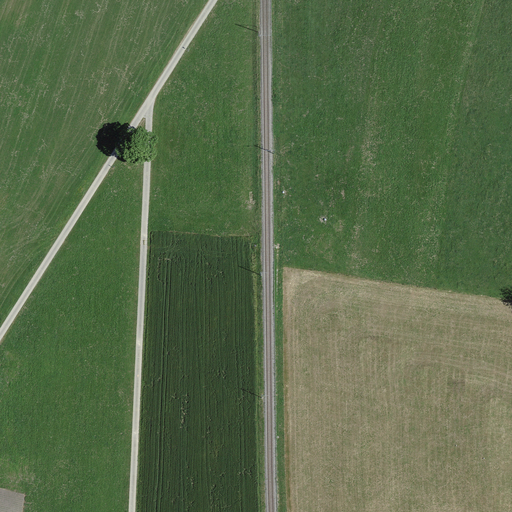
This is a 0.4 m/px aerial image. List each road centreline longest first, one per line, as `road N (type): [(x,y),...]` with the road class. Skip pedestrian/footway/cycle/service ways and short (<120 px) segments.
road 1 (track): [(148,105),(131,511)]
road 2 (track): [(0,337),(216,0)]
